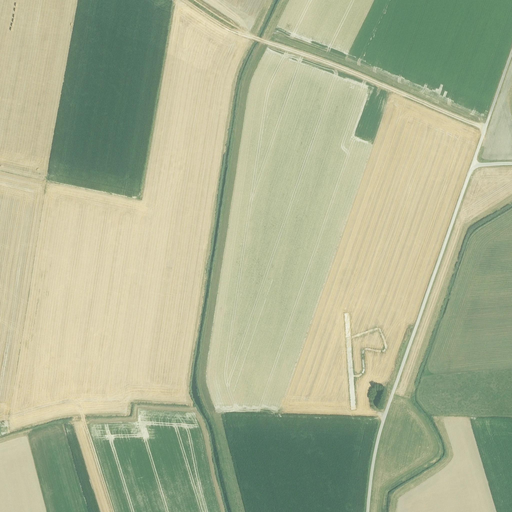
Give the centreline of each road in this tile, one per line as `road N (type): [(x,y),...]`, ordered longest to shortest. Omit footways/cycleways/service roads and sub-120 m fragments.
road 1 (unclassified): [(511,52),(384,417),(368,511)]
road 2 (track): [(486,124),(238,35),(184,0)]
road 3 (track): [(384,417),(353,412),(346,315)]
